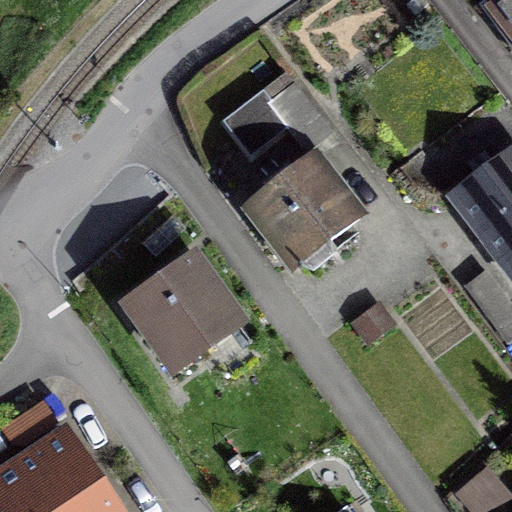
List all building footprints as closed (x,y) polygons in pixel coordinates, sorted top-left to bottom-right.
[(511,0),(497,11),(511,29),(511,0)] [(305,152),(330,134),(284,77),(264,92),(272,103),(269,105),(262,95),(225,123),(250,154),(286,126),(305,152)] [(511,157),(456,199),(511,273),(511,157)] [(312,158),(249,207),(296,268),(300,265),(312,271),(330,257),(327,244),(359,219),(312,158)] [(191,258),(128,304),(176,371),(239,326),(191,258)] [(467,287),(508,343),(511,339),(511,305),(486,272),(467,287)] [(115,511),(65,437),(0,480),(0,511),(115,511)]
